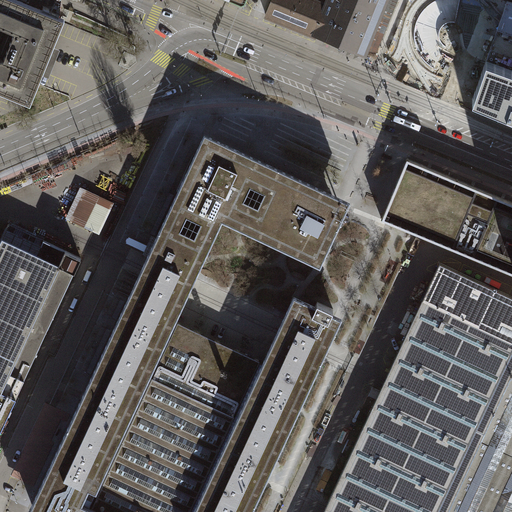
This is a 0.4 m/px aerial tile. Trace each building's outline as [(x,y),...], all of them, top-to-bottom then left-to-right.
[(65,19),(17,0),(0,0),(0,91),(30,104),(46,64),(65,19)] [(313,0),(271,0),(266,14),(315,34),(327,5),(313,0)] [(328,0),(327,5),(315,34),(364,54),(364,53),(375,57),(388,23),(378,19),(385,0),(328,0)] [(385,0),(378,19),(388,23),(397,0),(385,0)] [(511,0),(507,0),(505,8),(503,14),(497,30),(490,48),(488,54),(485,62),(484,66),(469,107),(511,122),(511,0)] [(249,511),(275,458),(302,399),(324,353),(328,345),(341,316),(332,312),(333,309),(317,301),(316,304),(294,294),(281,323),(277,331),(262,362),(259,361),(259,360),(256,359),(248,355),(239,352),(240,351),(237,349),(236,350),(235,349),(219,342),(220,342),(217,340),(217,341),(201,334),(200,333),(200,332),(197,331),(197,332),(188,328),(180,324),(181,323),(177,322),(177,323),(174,321),(188,290),(192,282),(222,218),(320,264),(350,201),(239,149),(205,133),(145,260),(142,268),(132,289),(127,299),(92,374),(60,442),(27,511),(249,511)] [(511,202),(407,159),(382,219),(511,272),(511,202)] [(114,202),(85,189),(70,221),(99,234),(114,202)] [(1,391),(16,398),(45,335),(75,272),(74,272),(81,257),(65,250),(8,223),(0,241),(0,390),(1,391)] [(511,511),(511,296),(440,262),(384,382),(380,390),(372,387),(368,395),(376,399),(325,508),(322,511),(511,511)] [(0,431),(10,410),(16,398),(1,391),(0,390),(0,431)]
